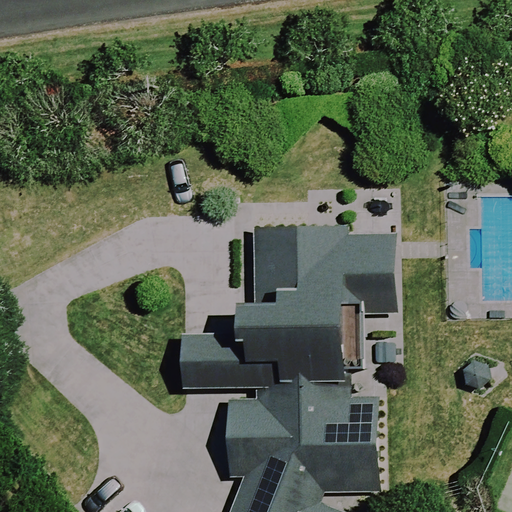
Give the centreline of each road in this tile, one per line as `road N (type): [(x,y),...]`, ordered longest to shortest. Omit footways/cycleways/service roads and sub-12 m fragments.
road 1 (unknown): [(0,306),(20,305),(115,258),(187,239),(241,243),(245,283),(231,351),(197,388),(108,410)]
road 2 (unknown): [(108,410),(80,386),(20,305)]
